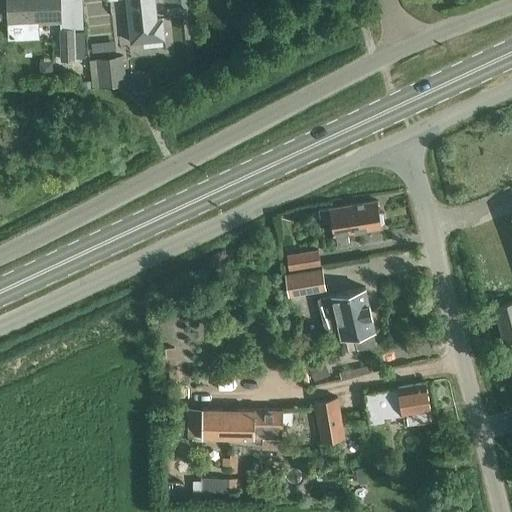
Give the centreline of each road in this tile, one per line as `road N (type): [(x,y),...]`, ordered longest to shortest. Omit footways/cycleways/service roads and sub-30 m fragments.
road 1 (primary): [(0,294),(511,56)]
road 2 (unclassified): [(402,51),(0,251)]
road 3 (unclassified): [(0,328),(398,143)]
road 4 (unclassified): [(500,511),(398,143)]
road 5 (unclassified): [(398,143),(511,90)]
